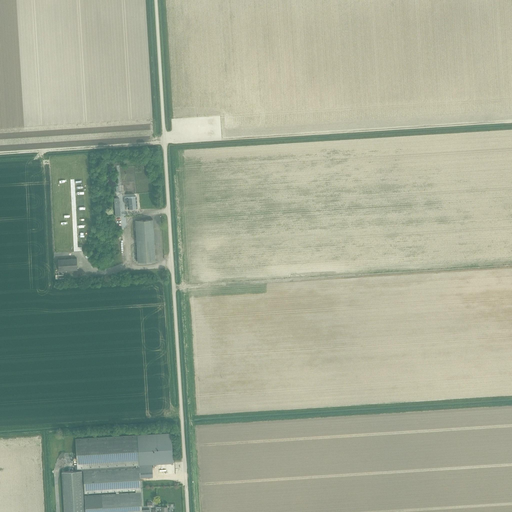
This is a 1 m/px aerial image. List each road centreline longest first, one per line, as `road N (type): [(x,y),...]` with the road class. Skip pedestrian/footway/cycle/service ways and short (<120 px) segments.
road 1 (unclassified): [(188,511),(156,0)]
road 2 (unknown): [(166,142),(0,152)]
